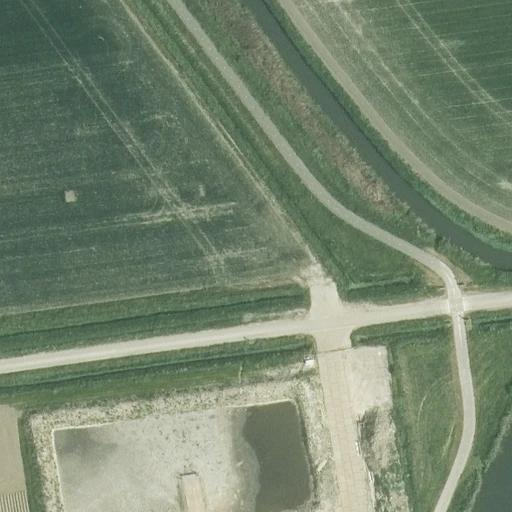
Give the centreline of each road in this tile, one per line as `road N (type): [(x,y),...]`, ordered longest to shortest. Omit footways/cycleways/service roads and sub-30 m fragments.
road 1 (unclassified): [(0,366),(511,299)]
road 2 (track): [(287,0),(422,168),(511,225)]
